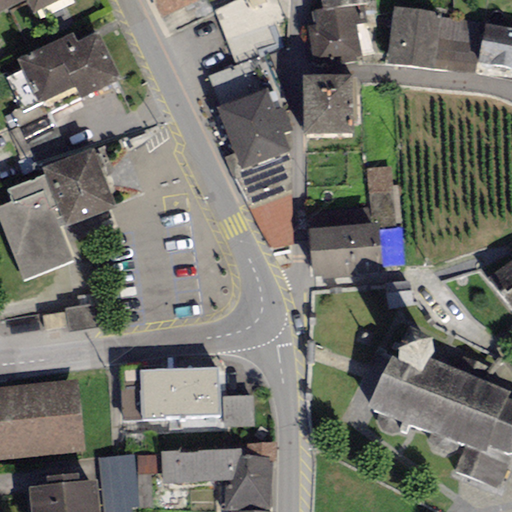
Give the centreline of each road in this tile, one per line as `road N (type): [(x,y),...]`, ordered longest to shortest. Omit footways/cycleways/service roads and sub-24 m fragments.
road 1 (unclassified): [(124,0),(247,253),(260,312)]
road 2 (unclassified): [(260,312),(246,327),(221,334),(0,365)]
road 3 (residential): [(296,74),(297,267),(291,285),(260,312)]
road 4 (residential): [(296,74),(385,75),(511,93)]
road 5 (residential): [(286,511),(284,389),(260,312)]
